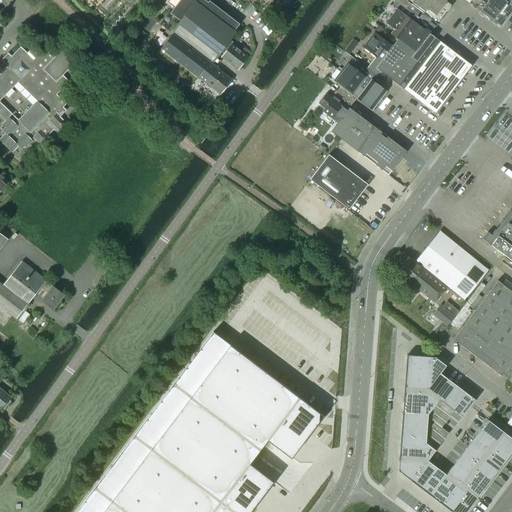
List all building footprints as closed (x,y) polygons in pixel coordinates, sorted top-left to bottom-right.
[(248,57),(232,45),(234,43),(228,39),(239,24),(207,0),(179,0),(169,14),(223,54),(221,58),(239,71),(248,57)] [(430,34),(409,18),(413,14),(395,0),(392,5),(396,9),(385,23),(392,28),(391,29),(393,30),(390,34),(397,40),(393,44),(416,62),(435,38),(430,34)] [(451,5),(444,0),(395,0),(413,14),(416,16),(420,11),(437,24),(451,5)] [(511,11),(511,5),(504,0),(470,0),(468,3),(500,27),(511,11)] [(148,32),(156,22),(148,15),(140,25),(148,32)] [(379,34),(383,29),(378,26),(375,30),(379,34)] [(416,62),(393,44),(392,46),(391,45),(390,46),(374,33),(363,47),(376,57),(367,69),(375,76),(379,71),(386,76),(398,85),(416,62)] [(209,63),(172,35),(161,49),(198,77),(198,78),(207,84),(207,86),(209,88),(211,88),(220,94),(231,79),(210,63),(209,63)] [(435,113),(471,65),(439,41),(435,38),(416,62),(398,85),(435,113)] [(62,75),(75,63),(62,50),(55,56),(46,47),(33,59),(20,47),(11,57),(14,60),(0,74),(0,90),(5,95),(17,83),(36,101),(18,120),(15,117),(11,120),(8,117),(2,124),(5,127),(2,130),(5,133),(0,138),(0,141),(12,153),(18,146),(21,150),(24,146),(28,149),(34,143),(37,146),(40,143),(44,146),(50,139),(47,136),(53,130),(56,133),(63,126),(60,123),(63,120),(60,117),(66,111),(63,107),(69,101),(62,94),(59,97),(56,95),(69,82),(62,75)] [(363,89),(371,80),(374,75),(375,76),(367,69),(358,62),(354,68),(347,63),(341,72),(363,89)] [(356,99),(363,89),(341,72),(334,80),(341,85),(336,91),(353,104),(356,99)] [(372,110),(386,91),(371,80),(363,89),(356,99),(372,110)] [(374,127),(353,111),(352,113),(350,111),(351,110),(349,108),(353,104),(336,91),(335,91),(330,97),(326,94),(318,103),(325,108),(322,111),(332,118),(334,115),(340,119),(331,131),(356,150),(374,127)] [(398,162),(406,151),(374,127),(356,150),(356,151),(388,175),(396,165),(398,162)] [(367,185),(356,176),(328,155),(310,180),(348,209),(367,185)] [(0,191),(9,183),(1,176),(0,176),(0,191)] [(511,208),(492,235),(487,232),(482,239),(511,261),(511,208)] [(486,268),(441,233),(442,233),(440,231),(415,262),(403,252),(391,268),(435,303),(447,288),(447,287),(462,298),(461,298),(463,300),(487,270),(486,268)] [(60,300),(64,295),(52,286),(52,287),(45,282),(46,280),(21,261),(3,285),(0,282),(0,305),(16,318),(40,288),(47,293),(41,300),(53,309),(55,307),(57,308),(60,307),(61,305),(61,302),(60,300)] [(502,376),(511,362),(511,291),(497,281),(453,339),(502,376)] [(454,317),(440,305),(432,314),(446,326),(454,317)] [(213,332),(173,384),(260,450),(268,440),(291,458),(319,421),(319,413),(310,406),(213,332)] [(407,355),(406,367),(431,369),(432,357),(407,355)] [(430,392),(435,396),(448,379),(440,373),(446,366),(435,357),(432,357),(431,369),(431,380),(430,392)] [(406,367),(405,378),(431,380),(431,369),(406,367)] [(405,378),(404,390),(430,392),(431,380),(405,378)] [(448,379),(435,396),(439,399),(444,403),(457,386),(448,379)] [(173,384),(134,436),(234,511),(249,511),(273,482),(273,481),(250,463),(260,450),(173,384)] [(457,386),(444,403),(453,410),(466,393),(457,386)] [(12,398),(0,388),(0,409),(2,411),(12,398)] [(404,390),(403,401),(436,404),(439,399),(435,396),(430,392),(404,390)] [(466,393),(453,410),(462,416),(475,400),(466,393)] [(439,400),(435,406),(449,417),(454,411),(439,400)] [(403,401),(402,413),(428,415),(428,414),(436,404),(403,401)] [(435,406),(431,411),(434,413),(445,422),(449,417),(435,406)] [(402,413),(402,424),(427,426),(428,415),(402,413)] [(434,413),(429,418),(434,422),(441,428),(445,422),(434,413)] [(487,420),(480,429),(496,441),(503,432),(487,420)] [(434,422),(430,428),(432,429),(444,438),(448,433),(441,428),(434,422)] [(402,424),(401,436),(426,438),(427,426),(402,424)] [(432,429),(428,435),(430,437),(440,444),(444,438),(432,429)] [(480,429),(473,438),(489,450),(496,441),(480,429)] [(511,438),(503,432),(496,441),(511,452),(511,451),(511,438)] [(234,511),(134,436),(94,487),(126,511),(234,511)] [(401,436),(400,447),(422,449),(426,443),(426,438),(401,436)] [(430,437),(426,442),(436,450),(440,444),(430,437)] [(473,438),(467,447),(482,459),(489,450),(473,438)] [(496,441),(489,450),(505,462),(511,452),(496,441)] [(400,447),(399,459),(427,460),(435,450),(426,443),(422,449),(400,447)] [(467,447),(460,456),(476,468),(482,459),(467,447)] [(489,450),(482,459),(498,471),(505,462),(489,450)] [(460,456),(453,465),(469,477),(476,468),(460,456)] [(399,459),(398,471),(412,481),(428,461),(427,460),(399,459)] [(482,459),(476,468),(491,480),(498,471),(482,459)] [(428,461),(412,481),(421,488),(437,468),(428,461)] [(453,465),(446,474),(457,483),(461,486),(468,477),(453,465)] [(437,468),(421,488),(431,495),(446,474),(437,468)] [(476,468),(469,477),(484,489),(491,480),(476,468)] [(446,474),(431,495),(441,503),(457,483),(446,474)] [(469,477),(462,486),(466,490),(477,498),(484,489),(469,477)] [(457,483),(441,503),(451,511),(466,490),(462,486),(461,486),(457,483)] [(126,511),(94,487),(75,511),(126,511)] [(466,490),(451,511),(452,511),(466,511),(477,498),(466,490)]
